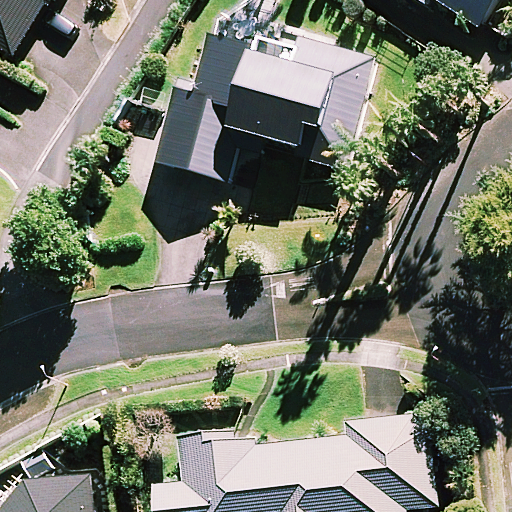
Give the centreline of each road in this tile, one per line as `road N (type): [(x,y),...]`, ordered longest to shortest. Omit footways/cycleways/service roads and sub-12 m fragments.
road 1 (residential): [(30,345),(433,279)]
road 2 (residential): [(158,0),(58,159),(19,240),(30,345)]
road 3 (residential): [(433,279),(431,249),(455,193),(511,163)]
